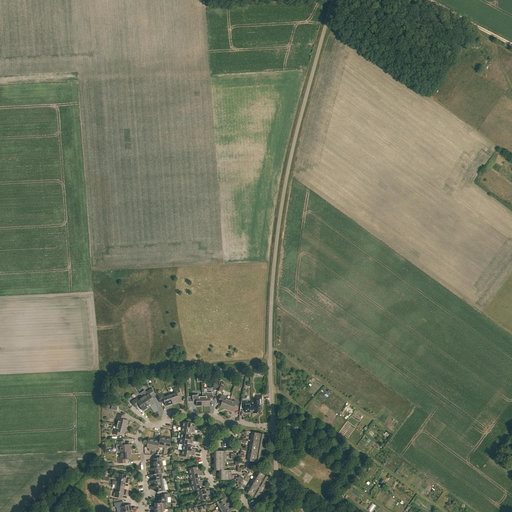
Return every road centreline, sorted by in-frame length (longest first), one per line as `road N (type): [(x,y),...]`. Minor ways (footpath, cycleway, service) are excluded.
road 1 (unclassified): [(272,424),(278,222),(331,0)]
road 2 (track): [(271,387),(444,511)]
road 3 (track): [(269,347),(392,432),(411,408)]
